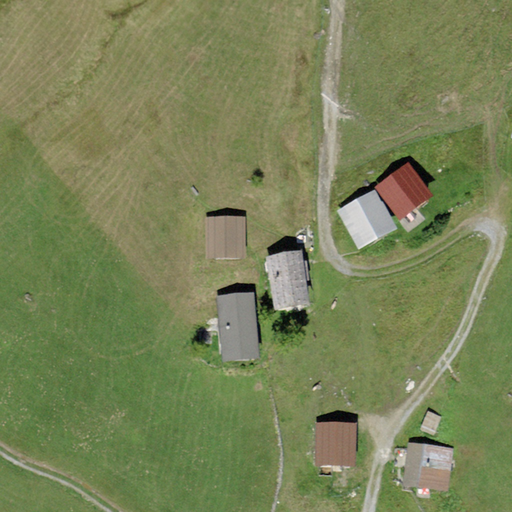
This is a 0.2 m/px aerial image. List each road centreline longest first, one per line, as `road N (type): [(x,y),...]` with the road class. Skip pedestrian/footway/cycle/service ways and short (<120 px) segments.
road 1 (track): [(370,511),(394,425),(465,320),(499,228),(469,227),(427,266),(381,275),(332,265),(319,236),(338,0)]
road 2 (track): [(117,511),(0,435)]
